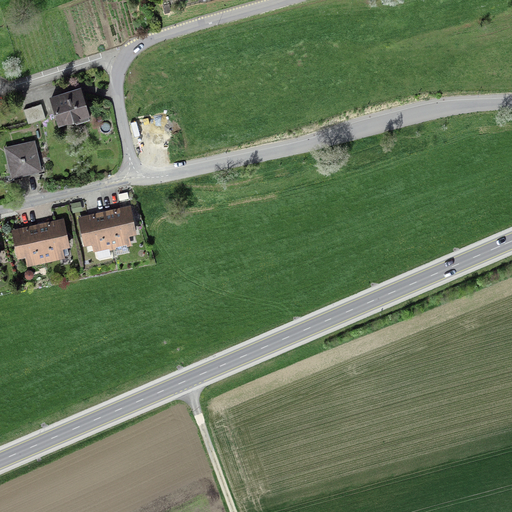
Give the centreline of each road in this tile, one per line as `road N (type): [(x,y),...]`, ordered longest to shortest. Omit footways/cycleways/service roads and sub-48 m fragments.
road 1 (primary): [(0,462),(511,240)]
road 2 (residential): [(511,103),(441,109),(298,148),(133,177)]
road 3 (residential): [(133,177),(116,91),(128,53),(153,37),(283,0)]
road 4 (track): [(185,381),(233,511)]
road 5 (residential): [(133,177),(0,211)]
